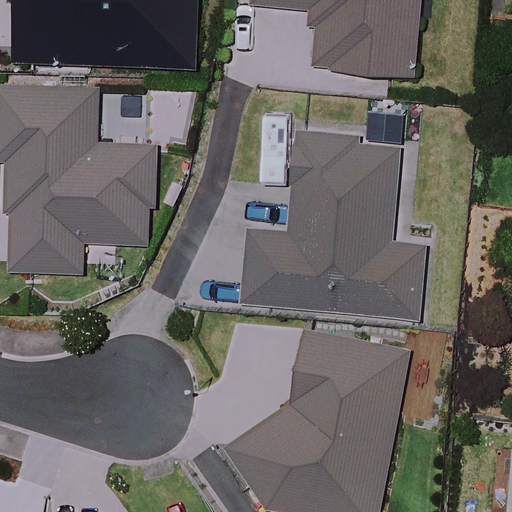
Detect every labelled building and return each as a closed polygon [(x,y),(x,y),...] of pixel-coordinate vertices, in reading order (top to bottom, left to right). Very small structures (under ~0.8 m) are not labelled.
[(207,0),(24,0),(22,56),(204,64),(207,0)] [(258,0),(258,7),(313,11),(311,28),(320,28),(317,66),(424,74),(428,0),(258,0)] [(104,89),(1,84),(0,108),(0,162),(15,163),(11,270),(88,273),(90,242),(162,245),(166,146),(102,143),(104,89)] [(366,137),(301,132),(293,232),(252,229),(246,304),(428,318),(434,242),(399,239),(406,149),(365,146),(366,137)] [(385,511),(413,343),(312,327),(300,398),(230,451),(273,508),(297,511),(385,511)]
